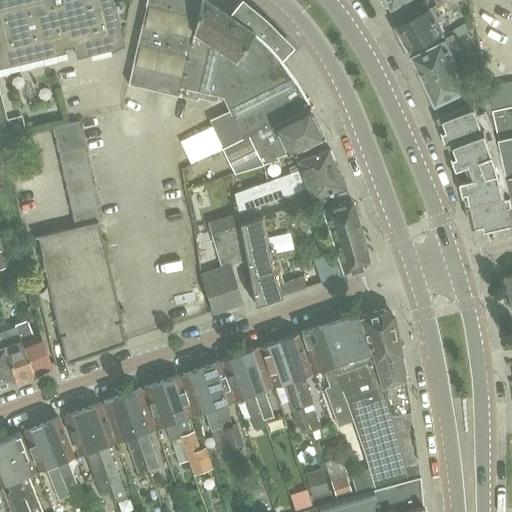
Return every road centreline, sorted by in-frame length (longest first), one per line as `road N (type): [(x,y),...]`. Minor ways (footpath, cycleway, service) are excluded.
road 1 (unclassified): [(413,271),(0,414)]
road 2 (primary): [(282,0),(308,26),(346,90),(413,271)]
road 3 (primary): [(453,261),(388,100),(324,0)]
road 4 (primary): [(483,511),(476,352),(453,261)]
road 5 (primary): [(413,271),(436,353),(457,511)]
